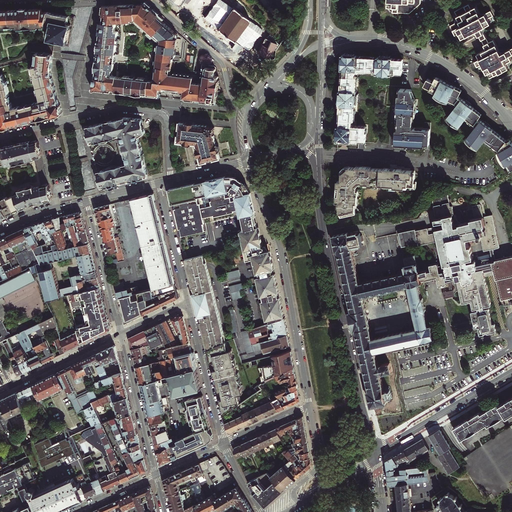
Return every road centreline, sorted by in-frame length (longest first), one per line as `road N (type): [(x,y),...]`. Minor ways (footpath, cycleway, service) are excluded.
road 1 (tertiary): [(375,453),(323,231),(316,165)]
road 2 (residential): [(309,404),(279,245),(249,163)]
road 3 (residential): [(0,135),(117,106),(157,110),(167,120),(169,180)]
road 4 (residential): [(508,120),(441,61),(401,44),(362,40)]
road 5 (tertiary): [(511,372),(375,453)]
road 6 (residential): [(250,112),(230,93),(221,63),(152,0)]
road 7 (residential): [(156,475),(120,333)]
road 8 (residential): [(187,301),(223,443)]
road 9 (residential): [(120,333),(86,200)]
road 10 (residential): [(159,182),(187,301)]
road 11 (residential): [(11,386),(120,333)]
